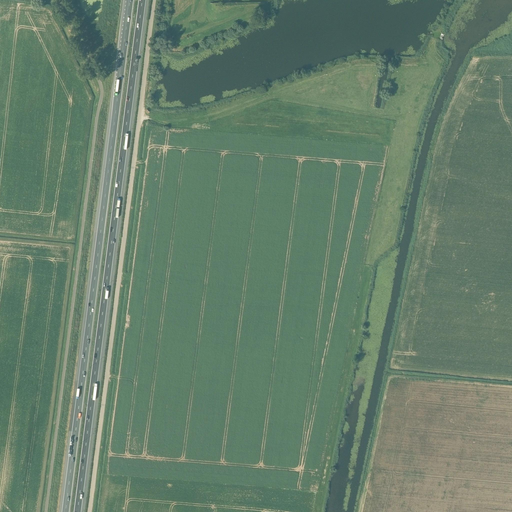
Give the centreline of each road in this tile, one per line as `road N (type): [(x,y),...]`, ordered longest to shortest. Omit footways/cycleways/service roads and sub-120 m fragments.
road 1 (motorway): [(130,0),(65,511)]
road 2 (motorway): [(77,511),(142,0)]
road 3 (unclassified): [(89,511),(153,0)]
